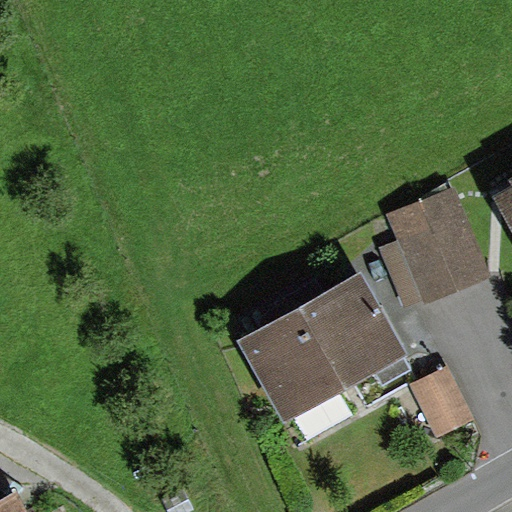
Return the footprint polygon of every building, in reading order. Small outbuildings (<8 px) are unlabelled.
[(455,184),(420,197),(454,286),(489,273),(455,184)] [(454,286),(420,197),(387,209),(397,236),(382,242),(406,305),(454,286)] [(404,343),(358,261),(233,330),(278,412),(404,343)] [(447,360),(407,380),(433,435),(474,415),(447,360)] [(343,388),(297,415),(309,436),(355,409),(343,388)] [(0,488),(0,511),(28,511),(13,482),(0,488)]
